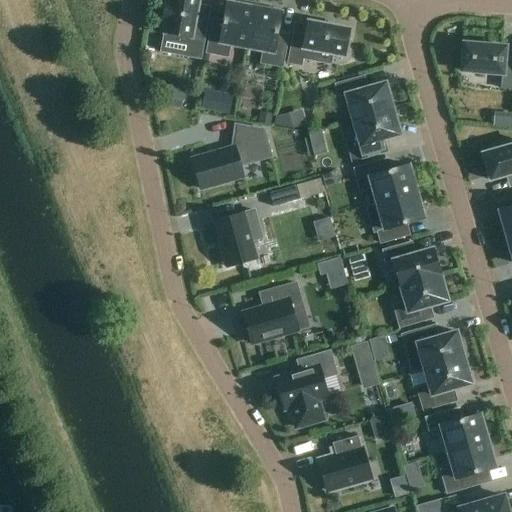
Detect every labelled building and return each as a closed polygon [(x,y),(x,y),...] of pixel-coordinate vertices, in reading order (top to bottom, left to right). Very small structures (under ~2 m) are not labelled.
[(170,0),(170,5),(165,4),(162,21),(167,22),(163,38),(177,41),(176,43),(180,43),(181,42),(189,43),(186,57),(200,60),(208,18),(196,16),(199,0),(170,0)] [(231,46),(246,49),(254,8),(227,3),(224,21),(212,19),(205,54),(228,59),(231,46)] [(254,8),(246,49),(262,52),(260,65),(283,69),(290,33),(277,31),(281,13),(254,8)] [(349,30),(308,22),(307,26),(294,24),(287,64),(300,66),(301,59),(329,64),(331,55),(344,57),(349,30)] [(147,56),(149,46),(132,43),(130,53),(147,56)] [(511,66),(504,65),(506,48),(463,44),(463,48),(459,48),(458,62),(462,62),(461,72),(502,75),(501,89),(511,90),(511,66)] [(345,95),(353,121),(393,110),(385,84),(368,88),(362,90),(359,79),(335,85),(339,97),(345,95)] [(182,100),(185,89),(160,84),(158,96),(182,100)] [(203,90),(200,108),(229,114),(233,96),(203,90)] [(393,110),(353,121),(357,137),(346,140),(352,162),(385,153),(382,141),(400,136),(393,110)] [(274,118),(273,124),(292,128),(288,114),(274,118)] [(511,115),(492,115),(492,129),(511,129),(511,115)] [(241,166),(271,157),(263,130),(235,126),(232,148),(192,159),(201,189),(244,177),(241,166)] [(320,131),(308,134),(311,145),(323,141),(320,131)] [(511,146),(510,142),(495,147),(496,151),(483,154),(491,181),(511,175),(511,146)] [(372,189),(376,204),(416,193),(409,166),(391,172),(387,159),(352,169),(359,193),(372,189)] [(282,181),(300,175),(294,160),(277,167),(282,181)] [(337,186),(334,174),(322,178),(326,190),(337,186)] [(315,180),(294,187),(298,200),(319,194),(315,180)] [(294,187),(269,194),(273,207),(298,200),(294,187)] [(416,193),(376,204),(365,207),(373,235),(378,233),(381,245),(405,238),(401,225),(424,219),(416,193)] [(319,209),(323,234),(349,229),(344,205),(319,209)] [(506,238),(511,236),(511,207),(499,212),(506,238)] [(226,268),(257,259),(252,241),(262,238),(254,211),(214,222),(226,268)] [(307,258),(320,255),(317,242),(304,244),(307,258)] [(400,287),(440,275),(433,249),(410,256),(407,244),(383,251),(386,263),(393,261),(400,287)] [(339,258),(315,265),(319,277),(324,275),(342,270),(339,258)] [(440,275),(400,287),(405,303),(393,306),(399,328),(428,320),(425,308),(448,302),(440,275)] [(302,307),(295,283),(261,293),(265,308),(243,314),(251,343),(297,330),(292,310),(302,307)] [(435,326),(401,335),(412,373),(424,370),(464,358),(456,332),(438,337),(435,326)] [(366,343),(350,347),(356,369),(372,364),(366,343)] [(272,382),(281,412),(288,410),(294,430),(320,422),(315,402),(325,399),(320,380),(333,376),(327,354),(294,363),(297,374),(272,382)] [(423,411),(456,401),(453,390),(471,385),(464,358),(424,370),(428,386),(417,389),(423,411)] [(410,407),(400,410),(403,421),(413,418),(410,407)] [(443,454),(448,453),(488,441),(480,415),(462,421),(458,409),(425,418),(429,433),(437,430),(443,454)] [(386,417),(369,422),(374,439),(391,435),(386,417)] [(369,481),(357,437),(331,444),(334,456),(318,461),(326,492),(339,489),(339,491),(361,486),(361,483),(369,481)] [(488,441),(448,453),(452,469),(441,472),(447,496),(480,487),(477,473),(495,468),(488,441)] [(418,463),(403,467),(407,479),(421,475),(418,463)] [(508,511),(504,496),(459,509),(460,511),(508,511)] [(417,507),(415,507),(416,510),(416,511),(443,511),(440,500),(434,502),(423,505),(417,507)]
